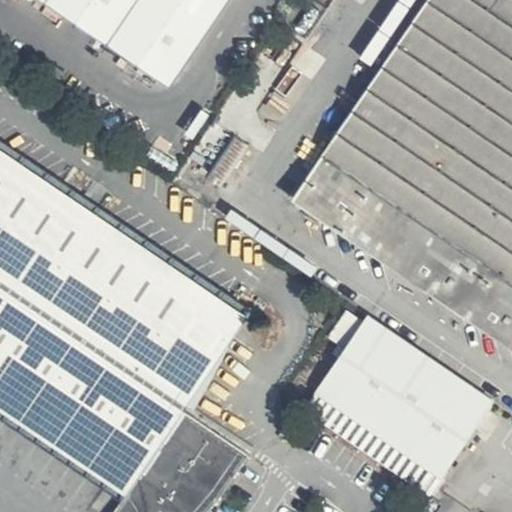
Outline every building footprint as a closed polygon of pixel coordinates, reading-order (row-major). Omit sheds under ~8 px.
[(48,0),(172,85),(230,0),(48,0)] [(511,0),(424,0),(293,198),(511,348),(511,0)] [(248,145),(233,134),(207,176),(221,186),(248,145)] [(251,309),(0,137),(0,409),(122,491),(128,495),(116,511),(209,511),(220,499),(253,456),(191,411),(246,317),(251,309)] [(493,400),(363,312),(315,381),(442,469),(493,400)]
